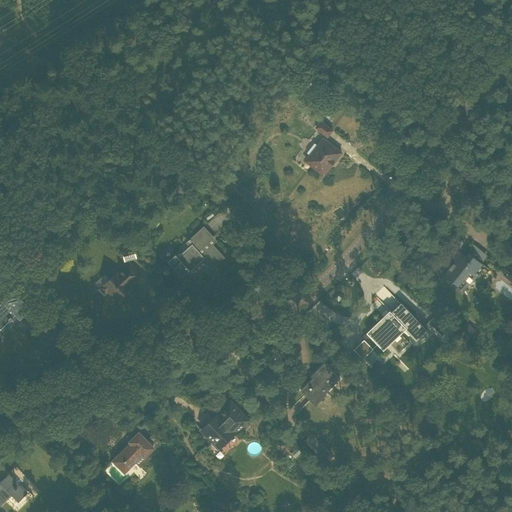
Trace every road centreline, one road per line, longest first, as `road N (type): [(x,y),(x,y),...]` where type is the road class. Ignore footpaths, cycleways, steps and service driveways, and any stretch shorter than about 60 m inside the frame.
road 1 (unclassified): [(0,407),(175,361),(275,311),(338,259),(511,52)]
road 2 (track): [(23,10),(37,38),(301,292)]
